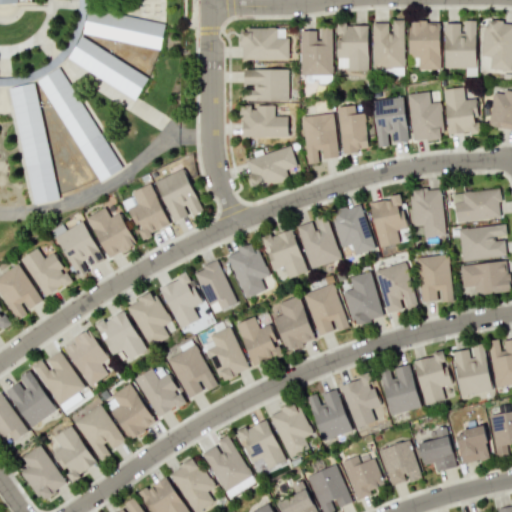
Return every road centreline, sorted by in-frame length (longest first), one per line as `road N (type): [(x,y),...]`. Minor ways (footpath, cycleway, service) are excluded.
road 1 (residential): [(511,312),(383,342),(287,380),(193,429),(71,511)]
road 2 (residential): [(0,479),(66,315),(234,223)]
road 3 (residential): [(511,160),(392,170),(234,223)]
road 4 (residential): [(234,223),(212,150),(211,0)]
road 5 (residential): [(335,0),(211,7)]
road 6 (residential): [(396,511),(511,479)]
